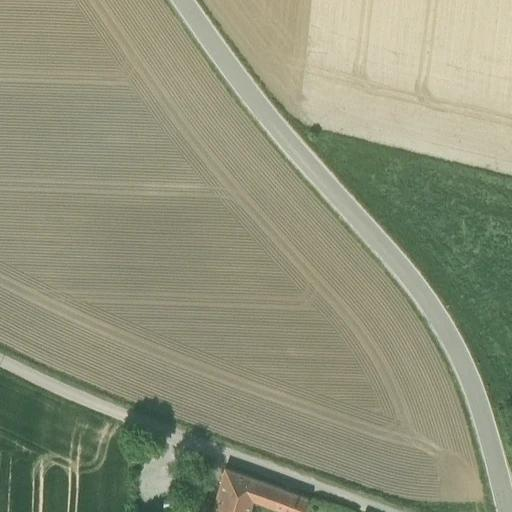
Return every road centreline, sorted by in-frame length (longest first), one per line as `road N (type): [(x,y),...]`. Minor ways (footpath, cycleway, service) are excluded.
road 1 (unclassified): [(505,511),(474,395),(445,336),(177,0)]
road 2 (unclassified): [(386,511),(0,360)]
